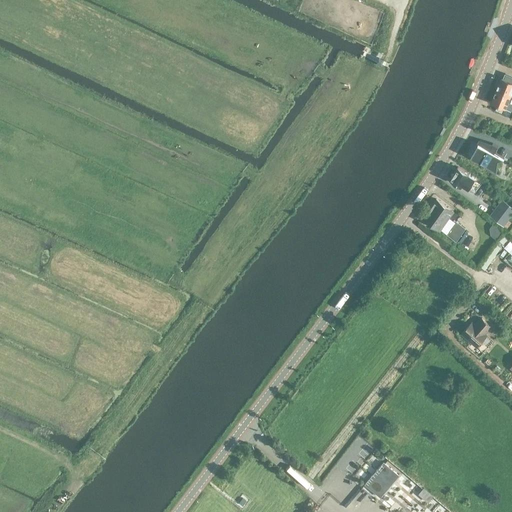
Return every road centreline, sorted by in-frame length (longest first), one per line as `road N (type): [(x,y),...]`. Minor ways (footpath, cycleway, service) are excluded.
road 1 (track): [(0,430),(77,470),(379,69),(406,0)]
road 2 (tertiary): [(180,511),(424,189),(511,0)]
